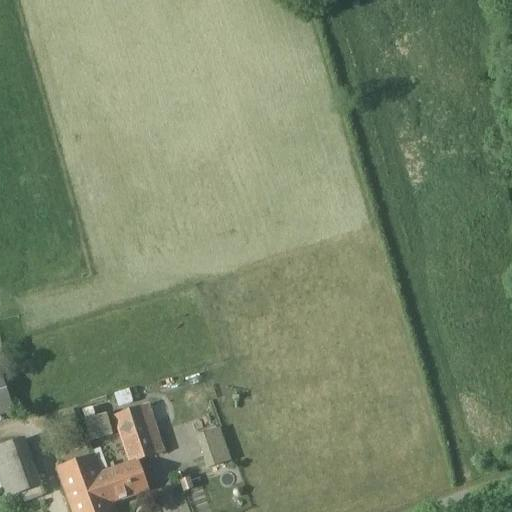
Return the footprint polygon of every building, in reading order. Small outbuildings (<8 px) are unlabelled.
[(0,416),(13,412),(0,375),(0,416)] [(127,413),(114,417),(129,466),(137,463),(139,462),(139,463),(165,454),(155,423),(169,418),(164,402),(144,409),(144,407),(127,413)] [(105,417),(84,422),(90,441),(111,435),(105,417)] [(24,438),(0,446),(0,481),(3,491),(6,499),(41,488),(24,438)] [(191,446),(199,465),(220,457),(212,438),(191,446)] [(93,457),(57,470),(71,511),(114,511),(112,505),(149,492),(139,463),(139,462),(137,463),(129,466),(128,466),(99,476),(93,457)]
